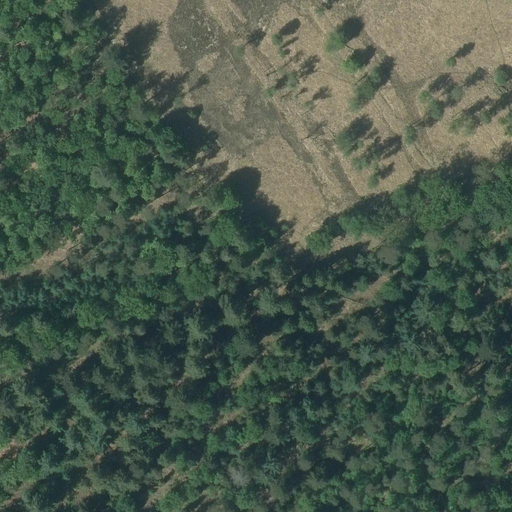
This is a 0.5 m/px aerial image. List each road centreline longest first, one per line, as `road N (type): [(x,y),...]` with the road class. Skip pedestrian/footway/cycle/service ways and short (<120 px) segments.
road 1 (track): [(0,389),(511,181)]
road 2 (track): [(232,511),(511,254)]
road 3 (track): [(79,0),(224,217),(253,234),(290,275)]
road 4 (track): [(36,511),(290,275)]
road 5 (track): [(511,431),(423,511)]
